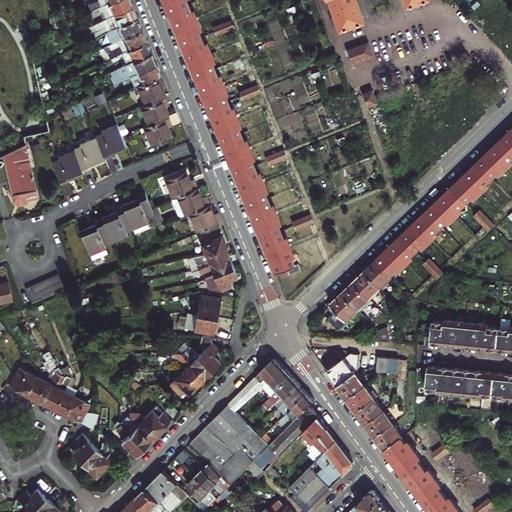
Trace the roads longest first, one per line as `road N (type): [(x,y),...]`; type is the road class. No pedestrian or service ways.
road 1 (residential): [(280,329),(511,106)]
road 2 (residential): [(101,511),(280,329)]
road 3 (residential): [(280,329),(204,144)]
road 4 (residential): [(204,144),(131,172),(37,230)]
road 5 (residential): [(376,465),(280,329)]
road 6 (residential): [(204,144),(145,0)]
